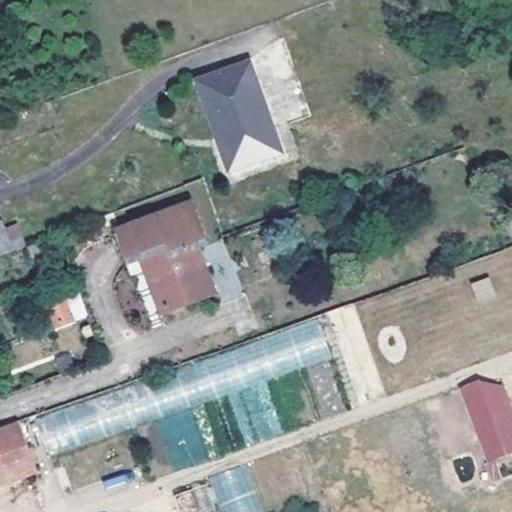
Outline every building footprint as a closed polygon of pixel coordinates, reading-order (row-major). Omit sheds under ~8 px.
[(195,82),(227,170),(278,151),(245,63),(195,82)] [(188,79),(147,90),(158,132),(199,121),(188,79)] [(143,260),(157,301),(204,284),(189,246),(201,242),(188,209),(119,234),(130,265),(143,260)] [(0,255),(12,251),(1,222),(0,222),(0,255)] [(148,305),(157,301),(143,260),(130,265),(119,234),(111,237),(129,283),(139,279),(148,305)] [(489,276),(471,282),(477,302),(496,295),(489,276)] [(81,295),(46,302),(51,327),(86,319),(81,295)] [(43,448),(332,365),(321,326),(32,408),(43,448)] [(487,462),(511,453),(511,408),(500,375),(460,390),(487,462)] [(0,427),(0,488),(41,474),(22,420),(0,427)] [(211,511),(201,485),(171,496),(176,511),(211,511)]
